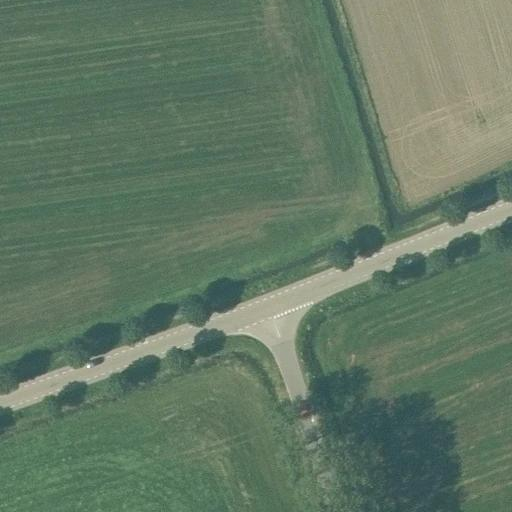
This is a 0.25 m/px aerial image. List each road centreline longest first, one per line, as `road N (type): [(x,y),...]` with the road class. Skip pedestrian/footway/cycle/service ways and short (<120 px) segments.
road 1 (tertiary): [(266,308),(0,397)]
road 2 (tertiary): [(511,203),(266,308)]
road 3 (unclassified): [(332,511),(266,308)]
